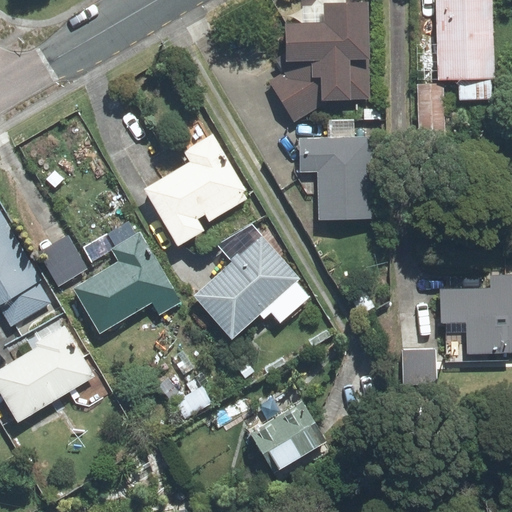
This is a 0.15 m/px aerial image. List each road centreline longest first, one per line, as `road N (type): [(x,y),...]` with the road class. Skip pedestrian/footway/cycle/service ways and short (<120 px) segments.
road 1 (unknown): [(193,15),(263,170),(361,347)]
road 2 (unclassified): [(0,92),(158,0)]
